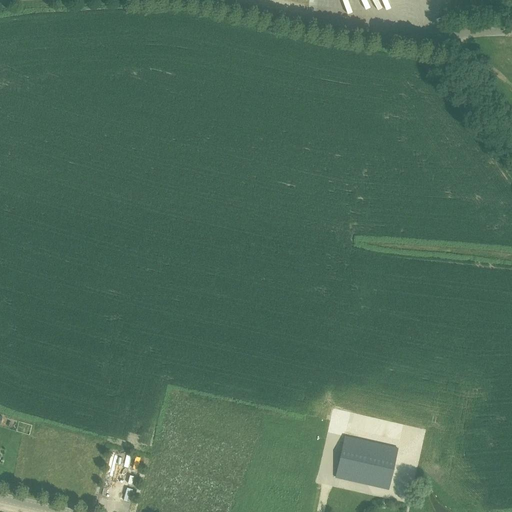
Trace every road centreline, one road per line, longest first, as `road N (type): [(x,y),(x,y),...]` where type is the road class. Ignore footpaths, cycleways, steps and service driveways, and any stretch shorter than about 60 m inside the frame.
road 1 (residential): [(213,0),(385,37),(451,35)]
road 2 (unclassified): [(511,137),(455,55),(451,35)]
